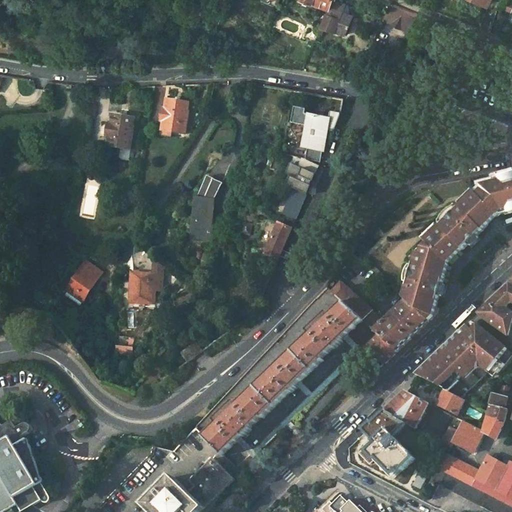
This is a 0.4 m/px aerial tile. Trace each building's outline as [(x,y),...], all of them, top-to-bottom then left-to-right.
[(307,0),(322,5),(330,8),(332,0),(307,0)] [(322,27),(337,33),(338,31),(348,35),(355,17),(343,12),(347,5),(341,3),(342,0),(332,0),(330,8),(323,26),(322,27)] [(419,15),(391,4),(384,21),(408,35),(419,15)] [(330,8),(322,5),(315,23),(323,26),(330,8)] [(422,63),(413,58),(409,66),(419,71),(422,63)] [(189,112),(190,104),(168,100),(166,110),(164,110),(163,123),(165,123),(163,132),(186,135),(190,112),(189,112)] [(341,112),(332,113),(330,119),(307,115),(299,157),(321,161),(323,149),(325,150),(328,129),(334,130),(337,122),(341,112)] [(134,129),(136,119),(114,115),(112,125),(111,125),(109,137),(111,137),(110,146),(133,150),(136,129),(134,129)] [(102,137),(109,137),(111,125),(104,123),(102,137)] [(319,166),(304,160),(301,167),(292,163),(286,177),(298,182),(283,215),(295,220),(319,166)] [(222,183),(208,176),(197,197),(192,242),(211,244),(216,201),(222,183)] [(511,177),(502,180),(503,182),(483,188),(484,191),(479,196),(497,215),(498,216),(503,213),(506,215),(511,213),(511,177)] [(435,237),(434,238),(428,244),(429,245),(428,245),(432,249),(422,258),(421,263),(420,266),(415,265),(408,288),(413,292),(405,300),(407,302),(428,323),(434,317),(440,297),(443,285),(448,265),(447,264),(462,249),(463,250),(469,245),(477,237),(483,231),(482,230),(497,215),(479,196),(475,192),(467,199),(469,202),(434,235),(435,237)] [(292,229),(279,223),(265,254),(278,260),(292,229)] [(477,237),(469,245),(473,248),(481,240),(477,237)] [(102,274),(87,263),(68,289),(69,289),(64,295),(78,305),(82,299),(83,299),(102,274)] [(384,276),(373,266),(370,268),(382,279),(384,276)] [(153,303),(155,276),(135,275),(133,302),(153,303)] [(335,275),(324,287),(337,299),(345,290),(344,289),(346,286),(347,288),(349,286),(348,286),(335,275)] [(342,304),(361,323),(377,338),(395,356),(412,339),(390,319),(388,321),(387,321),(386,321),(387,322),(385,325),(371,312),(373,310),(349,286),(347,288),(346,286),(344,289),(345,290),(337,299),(342,304)] [(511,286),(480,314),(483,319),(511,338),(511,312),(507,309),(511,304),(511,286)] [(428,323),(407,302),(395,313),(417,334),(428,323)] [(292,352),(312,373),(324,361),(323,360),(335,348),(336,349),(344,341),(343,340),(361,323),(342,304),(332,313),(329,310),(307,332),(310,335),(292,352)] [(417,334),(395,313),(390,319),(412,339),(417,334)] [(456,337),(448,345),(434,358),(417,375),(422,378),(466,335),(476,344),(484,333),(471,323),(456,337)] [(459,397),(481,381),(490,370),(496,375),(511,355),(484,333),(476,344),(466,335),(422,378),(446,390),(459,397)] [(377,338),(367,348),(385,366),(395,356),(377,338)] [(204,352),(198,344),(183,355),(189,364),(204,352)] [(257,386),(277,406),(292,393),(293,394),(299,388),(298,387),(312,373),(292,352),(257,386)] [(277,406),(257,386),(239,403),(236,400),(214,421),(217,425),(204,437),(223,456),(243,437),(244,438),(252,430),(251,429),(263,417),(264,419),(277,406)] [(511,388),(503,386),(500,395),(508,398),(511,388)] [(446,390),(438,406),(458,416),(466,401),(459,397),(446,390)] [(407,392),(386,413),(409,425),(416,430),(417,429),(430,404),(407,392)] [(507,418),(508,410),(505,409),(508,398),(500,395),(494,393),(490,405),(491,406),(489,413),(487,416),(505,425),(507,418)] [(374,441),(361,454),(371,465),(377,459),(395,477),(401,470),(403,472),(416,459),(396,438),(409,425),(386,413),(366,432),(374,441)] [(505,425),(487,416),(484,427),(482,432),(484,434),(497,440),(505,425)] [(0,418),(0,511),(27,511),(46,502),(47,503),(49,503),(51,503),(52,501),(53,500),(52,497),(46,486),(49,484),(49,482),(49,481),(49,480),(48,479),(46,479),(35,442),(30,438),(38,433),(39,431),(39,429),(38,428),(37,426),(36,426),(34,425),(32,426),(30,427),(24,430),(20,423),(12,428),(0,418)] [(450,427),(442,443),(451,447),(452,448),(454,443),(475,453),(484,434),(482,432),(477,430),(464,422),(464,423),(459,432),(450,427)] [(175,451),(153,446),(152,455),(96,511),(115,511),(161,465),(175,451)] [(452,475),(452,476),(511,506),(511,463),(509,467),(489,456),(481,471),(460,460),(459,461),(448,456),(441,469),(452,475)] [(235,480),(215,460),(191,483),(196,488),(191,494),(207,509),(221,495),(235,480)] [(440,486),(492,511),(511,511),(511,506),(452,476),(440,470),(439,469),(433,483),(440,486)] [(191,494),(174,478),(145,507),(150,511),(203,511),(207,509),(191,494)] [(366,511),(360,506),(358,508),(350,501),(348,502),(340,495),(331,503),(328,500),(321,508),(324,511),(366,511)]
